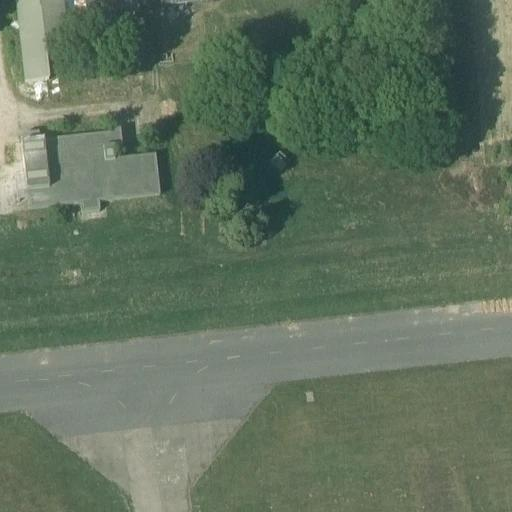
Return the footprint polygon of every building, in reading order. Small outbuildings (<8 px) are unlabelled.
[(14,0),(24,86),(48,83),(44,46),(66,43),(61,2),(56,3),(55,0),(14,0)] [(84,0),(87,17),(110,15),(136,12),(138,12),(136,0),(84,0)] [(160,0),(161,10),(212,4),(211,0),(160,0)] [(89,25),(91,45),(139,40),(137,20),(111,23),(89,25)] [(26,202),(28,213),(80,207),(98,205),(159,198),(154,157),(114,162),(113,150),(111,135),(38,144),(20,146),(23,176),(26,202)] [(269,164),(280,174),(286,167),(276,158),(269,164)]
